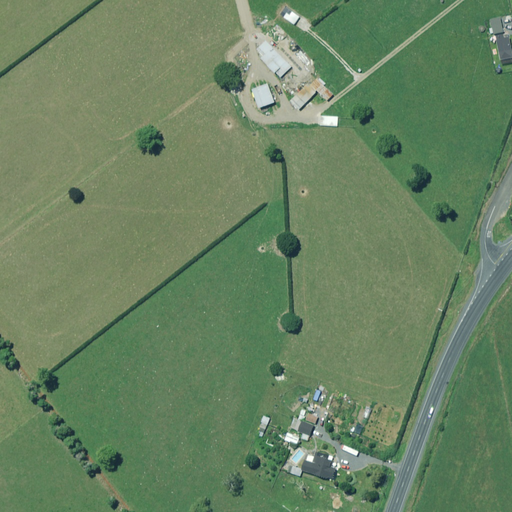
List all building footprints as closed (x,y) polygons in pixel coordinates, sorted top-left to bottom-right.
[(511,50),(511,43),(511,37),(510,33),(505,34),(503,21),(493,23),(494,28),(491,29),(493,34),(497,33),(501,52),(511,50)] [(293,67),(268,42),(259,50),(265,56),(263,59),(282,78),(293,67)] [(296,92),(299,88),(291,82),(285,90),(294,98),(297,94),(296,92)] [(318,93),(309,84),(293,101),(302,110),(318,93)] [(336,95),(325,84),(319,90),(329,101),(336,95)] [(277,103),(270,85),(255,90),(262,108),(277,103)] [(340,117),(323,116),(323,126),(340,126),(340,117)] [(313,437),(317,426),(305,422),(309,412),(303,410),(300,420),(296,418),(292,429),(305,434),(303,439),(310,442),(312,437),(313,437)] [(272,419),(266,416),(260,431),(266,433),(272,419)] [(303,438),(290,433),(287,441),(299,446),(303,438)] [(318,458),(311,455),(309,461),(307,460),(304,470),(335,481),(338,469),(332,467),(336,458),(329,455),(320,452),(318,458)] [(304,470),(304,469),(289,465),(287,472),(302,476),(304,470)]
